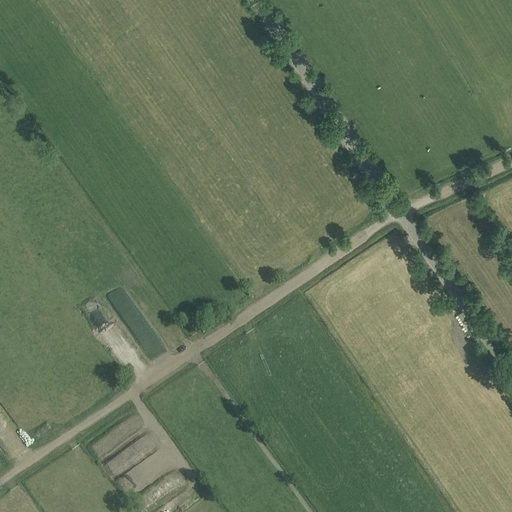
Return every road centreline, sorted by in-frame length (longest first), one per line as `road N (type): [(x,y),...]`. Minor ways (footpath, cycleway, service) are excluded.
road 1 (track): [(0,484),(400,211),(511,162)]
road 2 (tertiary): [(511,372),(259,0)]
